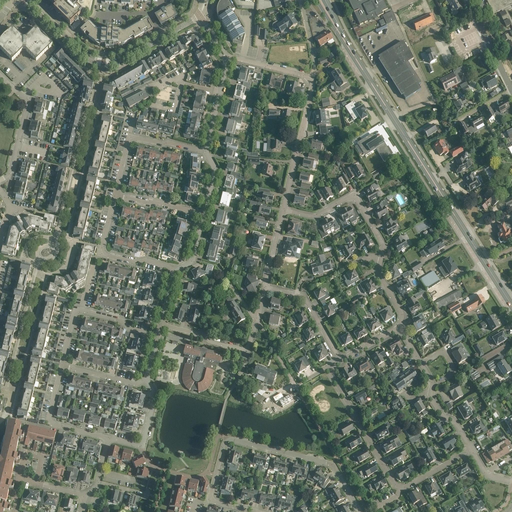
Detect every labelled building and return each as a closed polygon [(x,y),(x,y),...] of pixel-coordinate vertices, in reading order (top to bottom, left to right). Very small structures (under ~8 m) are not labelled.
[(55,0),(53,4),(51,6),(70,25),(83,12),(76,5),(74,8),(65,0),(55,0)] [(226,32),(228,36),(228,35),(233,43),(243,46),(245,36),(231,12),(235,11),(228,0),(222,0),(222,1),(221,1),(220,2),(220,3),(219,4),(219,5),(218,6),(218,7),(217,8),(217,9),(217,10),(217,11),(217,12),(217,13),(217,15),(217,16),(218,17),(218,18),(219,19),(226,32)] [(364,22),(364,23),(368,21),(364,14),(366,13),(367,16),(374,12),(377,17),(383,14),(382,12),(388,9),(383,1),(382,1),(381,0),(348,0),(348,1),(360,25),(363,24),(363,23),(364,22)] [(457,11),(462,9),(459,3),(458,3),(456,0),(441,0),(441,1),(443,0),(444,0),(445,2),(446,2),(447,5),(449,4),(452,9),(451,10),(454,16),(458,13),(457,11)] [(507,43),(507,44),(509,49),(511,47),(511,0),(485,0),(487,3),(488,3),(494,14),(501,10),(502,13),(500,14),(507,27),(511,25),(511,26),(511,32),(501,38),(504,43),(506,42),(507,43)] [(415,9),(407,12),(412,22),(418,19),(419,20),(427,17),(426,15),(432,13),(428,3),(420,6),(419,4),(414,6),(415,9)] [(155,16),(160,24),(163,23),(163,24),(173,18),(172,17),(176,15),(171,7),(165,10),(164,8),(160,10),(162,12),(155,16)] [(387,25),(396,20),(392,12),(383,17),(387,25)] [(273,24),(272,27),(275,31),(278,29),(279,30),(295,21),(292,16),(283,22),(283,23),(282,21),(281,21),(278,23),(277,21),(273,24)] [(125,33),(120,33),(119,33),(119,29),(113,29),(113,28),(108,28),(102,28),(101,32),(96,31),(88,24),(80,32),(88,39),(89,38),(95,43),(101,43),(100,45),(118,46),(118,45),(124,45),(129,42),(130,43),(133,41),(153,30),(147,20),(125,33)] [(288,30),(289,30),(297,25),(295,21),(279,30),(281,34),(288,30)] [(49,41),(49,42),(39,32),(36,28),(32,32),(33,32),(31,33),(31,34),(29,33),(27,32),(26,32),(25,31),(24,31),(23,31),(21,32),(19,33),(18,34),(16,32),(12,28),(9,32),(8,33),(0,41),(0,48),(12,61),(23,50),(24,50),(26,50),(36,61),(47,50),(49,48),(49,49),(52,45),(53,45),(49,41)] [(319,37),(315,40),(320,47),(324,45),(333,39),(328,31),(319,37)] [(184,45),(182,46),(185,52),(188,50),(186,46),(190,44),(190,43),(192,43),(193,43),(195,36),(194,36),(193,36),(192,36),(191,36),(191,37),(190,37),(190,38),(188,39),(186,40),(186,39),(184,40),(184,41),(183,41),(184,45)] [(193,52),(195,54),(201,51),(199,49),(202,47),(201,45),(202,45),(201,43),(200,43),(199,42),(198,40),(198,39),(198,38),(197,38),(196,37),(195,36),(193,43),(194,43),(194,45),(197,50),(193,52)] [(406,100),(421,90),(419,86),(422,84),(408,63),(414,60),(403,42),(379,58),(406,100)] [(179,55),(185,52),(182,46),(181,47),(179,44),(178,45),(177,44),(176,45),(176,46),(174,47),(175,47),(179,55)] [(179,55),(175,47),(173,48),(173,47),(171,48),(172,49),(170,49),(175,58),(179,55)] [(167,55),(166,55),(169,61),(175,58),(170,49),(168,50),(166,51),(167,51),(165,52),(167,55)] [(438,57),(434,49),(426,52),(429,57),(428,58),(430,64),(437,62),(435,58),(438,57)] [(56,63),(56,62),(64,54),(60,50),(52,58),(56,63)] [(201,52),(201,51),(195,54),(198,60),(207,55),(206,54),(205,52),(204,51),(201,52)] [(64,55),(64,54),(56,62),(61,66),(68,59),(64,55)] [(158,56),(157,57),(161,65),(169,61),(166,55),(163,57),(161,54),(160,55),(158,56)] [(201,65),(209,60),(208,59),(209,58),(208,56),(207,57),(207,56),(207,55),(198,60),(201,65)] [(152,60),(157,68),(161,65),(161,66),(161,65),(157,57),(155,58),(155,57),(153,58),(154,59),(152,60)] [(72,63),(68,59),(61,66),(65,71),(72,63)] [(15,63),(23,71),(26,69),(17,60),(15,63)] [(150,73),(151,74),(153,73),(152,71),(157,68),(152,60),(151,60),(150,60),(148,61),(149,62),(147,62),(149,65),(146,67),(150,73)] [(209,60),(201,65),(204,70),(204,69),(209,71),(210,67),(211,67),(211,66),(212,65),(211,63),(212,63),(211,61),(210,61),(209,60)] [(69,75),(71,73),(77,67),(72,63),(65,71),(69,75)] [(144,76),(150,73),(146,67),(144,63),(139,66),(144,76)] [(144,76),(139,66),(134,69),(139,78),(144,76)] [(81,72),(77,67),(71,73),(69,75),(74,79),(75,77),(81,72)] [(462,67),(452,72),(456,78),(466,73),(462,67)] [(239,74),(239,75),(249,78),(249,75),(253,75),(255,70),(248,68),(247,71),(240,70),(240,71),(239,71),(238,74),(239,74)] [(134,69),(129,72),(134,81),(139,78),(134,69)] [(202,70),(201,77),(210,79),(211,78),(212,76),(211,76),(212,74),(208,73),(209,71),(204,69),(204,70),(202,70)] [(332,76),(336,82),(342,78),(338,71),(335,72),(334,70),(329,73),(331,76),(332,76)] [(81,72),(75,77),(74,79),(78,83),(81,80),(85,76),(81,72)] [(129,85),(134,81),(129,72),(123,75),(129,85)] [(118,78),(123,88),(129,85),(123,75),(118,78)] [(251,83),(248,81),(249,78),(239,75),(237,81),(243,83),(242,85),(244,86),(250,87),(251,83)] [(453,75),(448,77),(440,81),(445,91),(458,84),(455,78),(453,75)] [(266,82),(265,85),(266,85),(266,86),(273,88),(273,87),(280,89),(282,81),(275,80),(275,78),(268,76),(267,82),(267,81),(266,82)] [(199,85),(205,87),(206,84),(209,85),(209,83),(210,83),(211,81),(210,81),(210,79),(201,77),(199,84),(199,85)] [(488,88),(488,89),(492,90),(498,87),(494,79),(493,77),(490,78),(488,77),(480,81),(481,83),(484,89),(486,87),(488,88)] [(118,91),(123,88),(118,78),(110,83),(108,88),(114,90),(117,88),(118,91)] [(336,82),(331,85),(331,86),(331,88),(331,89),(332,90),(333,91),(334,91),(336,93),(340,93),(350,87),(348,83),(346,84),(342,78),(336,82)] [(26,88),(33,83),(31,80),(24,85),(26,88)] [(75,99),(80,101),(86,102),(88,103),(89,98),(90,95),(91,92),(91,90),(93,84),(90,83),(84,82),(84,83),(83,88),(82,90),(78,89),(77,91),(80,92),(79,95),(78,98),(76,97),(75,99)] [(298,85),(296,84),(296,83),(295,82),(294,82),(293,83),(291,83),(289,94),(295,95),(303,97),(305,89),(297,88),(298,85)] [(236,87),(235,93),(244,95),(245,92),(249,92),(250,87),(242,85),(242,88),(236,87)] [(109,108),(114,90),(108,88),(104,87),(103,93),(104,93),(101,106),(103,107),(102,112),(114,115),(116,109),(109,108)] [(482,95),(478,89),(470,95),(473,100),(482,95)] [(205,101),(206,99),(207,97),(206,97),(207,95),(204,94),(204,92),(198,90),(196,98),(196,99),(196,98),(205,101)] [(145,92),(125,102),(129,108),(148,99),(145,92)] [(243,101),(244,95),(235,93),(233,99),(239,100),(238,103),(246,105),(247,102),(243,101)] [(468,106),(464,98),(453,105),(458,113),(468,106)] [(76,105),(82,107),(84,108),(86,102),(80,101),(75,99),(74,105),(76,105)] [(35,107),(35,109),(45,111),(48,112),(50,103),(40,100),(39,104),(36,103),(35,106),(35,107)] [(499,111),(496,113),(499,118),(504,116),(502,113),(509,109),(505,102),(501,105),(500,106),(499,105),(497,107),(499,111)] [(240,103),(238,103),(237,106),(232,104),(230,110),(240,112),(241,109),(245,109),(246,105),(240,103)] [(203,109),(204,110),(204,108),(204,107),(204,106),(195,104),(193,112),(199,113),(200,110),(203,111),(203,109)] [(363,108),(362,109),(359,104),(347,111),(350,116),(353,115),(357,120),(359,118),(361,122),(368,118),(365,113),(366,112),(363,108)] [(485,111),(483,112),(488,121),(493,118),(494,119),(495,121),(496,123),(500,120),(499,119),(499,118),(496,113),(494,114),(493,114),(492,113),(493,112),(490,108),(489,109),(488,109),(486,108),(485,109),(485,110),(485,111)] [(35,118),(42,120),(45,111),(35,109),(34,111),(33,114),(36,115),(35,118)] [(68,109),(67,111),(70,112),(69,115),(71,115),(80,117),(81,112),(72,110),(68,109)] [(242,122),(243,117),(241,116),(242,113),(240,112),(230,110),(229,116),(234,117),(234,120),(242,122)] [(284,111),(283,112),(280,111),(280,110),(269,110),(269,112),(269,121),(276,121),(277,117),(279,117),(279,119),(282,119),(289,120),(290,112),(284,111)] [(200,122),(200,121),(201,121),(202,119),(201,119),(201,117),(198,116),(199,113),(193,112),(192,114),(191,120),(200,122)] [(324,112),(315,113),(315,119),(316,122),(316,127),(319,126),(320,131),(326,130),(327,135),(338,133),(337,127),(326,129),(326,126),(326,125),(324,112)] [(105,146),(112,117),(103,115),(101,123),(102,123),(97,144),(105,146)] [(138,120),(136,128),(141,130),(144,121),(144,117),(142,117),(141,121),(138,120)] [(473,126),(470,128),(473,133),(474,134),(478,131),(476,128),(483,124),(479,117),(475,119),(475,120),(474,121),(473,120),(470,122),(473,126)] [(31,125),(30,127),(40,129),(41,126),(45,127),(46,121),(45,121),(42,120),(35,119),(34,123),(31,122),(31,125)] [(158,132),(163,133),(165,124),(165,121),(162,120),(162,122),(160,121),(160,122),(159,125),(157,132),(158,132)] [(242,122),(234,120),(233,123),(227,122),(226,127),(236,130),(240,131),(242,122)] [(170,126),(168,134),(173,135),(176,123),(172,122),(171,123),(170,123),(170,126)] [(460,126),(457,127),(459,132),(458,133),(460,136),(461,135),(462,136),(467,133),(469,136),(473,133),(470,128),(467,129),(467,128),(466,129),(466,127),(464,123),(463,124),(462,122),(459,124),(460,126)] [(434,125),(424,131),(428,138),(437,132),(438,132),(437,131),(439,130),(438,127),(436,129),(434,125)] [(29,129),(29,132),(32,133),(31,137),(42,140),(43,134),(39,133),(40,130),(40,129),(30,127),(30,129),(29,129)] [(234,135),(236,130),(226,127),(225,133),(230,134),(229,138),(237,139),(238,136),(234,135)] [(194,138),(196,138),(197,136),(198,134),(197,134),(197,133),(188,130),(186,138),(194,140),(194,138)] [(357,144),(358,145),(363,153),(362,152),(368,148),(369,149),(370,152),(377,147),(384,158),(390,154),(391,155),(392,155),(384,143),(382,144),(379,139),(380,138),(379,138),(375,140),(372,135),(358,144),(357,144)] [(317,141),(316,143),(313,142),(312,146),(311,146),(310,150),(312,150),(317,151),(316,152),(320,153),(322,145),(325,145),(325,143),(326,140),(327,140),(327,136),(318,137),(319,141),(317,141)] [(263,144),(263,152),(272,153),(272,151),(280,151),(280,143),(279,143),(279,140),(270,139),(268,139),(267,142),(267,144),(267,145),(263,144)] [(224,144),(224,145),(226,146),(226,149),(237,152),(238,147),(234,145),(235,142),(227,140),(222,142),(224,144)] [(434,146),(435,149),(436,149),(440,156),(444,154),(445,155),(449,153),(442,141),(434,146)] [(358,145),(355,147),(359,156),(363,154),(358,146),(358,145)] [(135,156),(134,159),(136,159),(136,158),(141,160),(143,150),(144,147),(139,146),(138,148),(137,147),(138,148),(136,156),(135,156)] [(463,152),(460,146),(449,152),(453,158),(463,152)] [(104,151),(96,149),(91,170),(90,170),(88,175),(89,176),(89,178),(88,178),(86,183),(87,183),(82,204),(91,206),(104,151)] [(149,150),(146,161),(152,162),(154,153),(155,150),(151,149),(151,151),(149,150)] [(469,160),(468,160),(467,159),(469,157),(466,151),(460,155),(461,158),(456,160),(458,165),(456,166),(457,168),(455,169),(457,174),(461,173),(460,172),(469,168),(468,168),(472,166),(469,160)] [(236,154),(227,152),(223,155),(225,157),(225,158),(232,159),(231,162),(237,164),(239,159),(235,157),(236,154)] [(182,155),(183,156),(183,155),(179,154),(179,156),(176,155),(173,164),(179,166),(182,155)] [(188,160),(188,165),(191,165),(191,166),(200,166),(200,163),(200,162),(201,160),(197,160),(197,157),(197,156),(197,155),(191,154),(191,156),(191,159),(188,160)] [(319,157),(309,154),(308,158),(309,158),(308,160),(304,159),(303,167),(308,168),(308,169),(312,170),(314,162),(317,163),(319,157)] [(259,165),(260,158),(248,157),(248,165),(259,165)] [(20,167),(20,169),(21,169),(30,171),(31,168),(35,169),(36,163),(25,160),(24,164),(21,164),(20,167)] [(241,175),(235,173),(237,167),(228,165),(224,168),(226,170),(225,171),(235,173),(234,176),(240,178),(241,175)] [(269,168),(270,166),(265,165),(264,169),(263,169),(262,172),(263,173),(263,175),(272,177),(273,173),(272,172),(272,168),(269,168)] [(349,169),(346,171),(351,180),(354,177),(356,176),(358,179),(362,177),(362,178),(366,176),(364,174),(362,170),(363,170),(361,166),(357,168),(355,165),(352,167),(349,169)] [(196,176),(197,172),(200,173),(200,171),(200,166),(191,166),(190,172),(188,171),(187,175),(196,176)] [(20,179),(27,181),(28,177),(30,171),(21,169),(20,171),(19,171),(18,174),(21,175),(20,179)] [(469,191),(470,192),(478,187),(481,185),(476,177),(476,178),(473,173),(465,178),(467,182),(468,182),(468,183),(466,185),(468,189),(467,189),(467,190),(468,191),(469,191)] [(311,175),(307,174),(307,175),(301,174),(299,181),(303,182),(302,184),(301,188),(310,190),(311,184),(309,183),(311,175)] [(196,176),(187,175),(187,178),(189,178),(189,184),(198,186),(199,181),(199,182),(200,180),(197,180),(198,176),(196,176)] [(131,189),(131,187),(134,188),(136,179),(131,178),(132,176),(130,176),(129,179),(131,180),(128,188),(131,189)] [(236,180),(239,181),(240,178),(234,176),(233,179),(226,177),(225,183),(234,185),(236,180)] [(350,184),(345,176),(342,178),(339,180),(340,182),(334,185),(336,189),(336,188),(339,194),(346,190),(344,186),(346,185),(346,186),(350,184)] [(15,187),(15,189),(25,191),(26,185),(27,181),(20,179),(19,183),(18,183),(16,183),(15,187)] [(148,191),(148,193),(150,194),(152,183),(153,180),(148,179),(147,182),(145,191),(148,191)] [(226,192),(230,193),(236,195),(237,190),(234,188),(234,185),(225,183),(223,189),(227,190),(226,192)] [(169,184),(166,196),(172,198),(174,192),(172,192),(173,191),(173,188),(174,185),(169,184)] [(184,193),(187,193),(193,195),(194,191),(197,192),(197,190),(198,186),(189,184),(188,188),(185,188),(184,193)] [(371,186),(365,190),(368,195),(366,196),(370,203),(379,198),(375,191),(379,189),(376,184),(371,186)] [(327,201),(333,197),(330,192),(331,192),(329,188),(322,192),(321,190),(319,192),(315,194),(320,201),(323,199),(325,198),(327,201)] [(14,191),(13,195),(16,195),(15,200),(22,201),(23,197),(25,191),(15,189),(14,191)] [(269,191),(258,189),(257,195),(260,196),(263,196),(262,201),(272,203),(274,196),(268,195),(269,191)] [(308,199),(309,193),(300,191),(299,195),(300,195),(299,197),(296,196),(295,200),(294,200),(293,204),(295,205),(295,204),(300,205),(299,206),(303,207),(305,199),(308,199)] [(230,193),(226,192),(225,195),(222,194),(220,200),(230,203),(231,200),(235,199),(236,195),(230,193)] [(486,199),(480,205),(484,210),(491,204),(494,207),(499,202),(495,198),(495,197),(495,196),(495,195),(494,195),(493,195),(489,192),(484,196),(486,199)] [(186,196),(186,197),(185,203),(194,205),(196,199),(193,198),(193,195),(187,193),(186,196)] [(233,209),(229,208),(230,203),(220,200),(219,206),(225,207),(224,210),(232,212),(233,209)] [(389,205),(386,200),(381,203),(374,206),(377,211),(375,213),(379,220),(388,214),(384,208),(389,205)] [(265,205),(258,203),(256,213),(269,217),(271,210),(265,208),(265,205)] [(350,208),(344,211),(349,220),(351,223),(357,220),(356,220),(359,218),(356,212),(353,214),(350,208)] [(89,212),(81,210),(76,230),(75,230),(73,238),(82,240),(89,212)] [(216,216),(216,218),(226,220),(229,221),(230,215),(231,215),(232,212),(224,210),(223,213),(218,212),(217,213),(216,213),(215,216),(216,216)] [(156,212),(154,222),(159,224),(161,215),(162,211),(159,211),(158,212),(156,212)] [(161,215),(159,224),(164,225),(165,222),(166,220),(167,220),(168,213),(162,211),(161,215)] [(342,220),(339,221),(343,227),(347,225),(346,222),(349,220),(344,211),(339,214),(342,220)] [(16,254),(16,251),(20,236),(25,233),(24,232),(26,231),(27,232),(28,231),(29,233),(29,232),(31,231),(32,231),(31,229),(49,233),(50,226),(54,226),(56,219),(45,216),(44,220),(47,221),(46,224),(41,223),(42,221),(30,218),(22,223),(21,222),(30,217),(24,215),(14,221),(16,225),(19,223),(19,224),(11,229),(7,248),(5,248),(3,247),(1,253),(13,256),(14,253),(16,254)] [(263,219),(255,217),(253,223),(256,223),(255,228),(266,230),(267,223),(263,222),(262,221),(263,219)] [(221,228),(228,230),(228,226),(224,225),(226,220),(216,218),(215,223),(222,225),(221,228)] [(179,225),(178,230),(187,233),(189,227),(186,226),(187,221),(178,219),(177,224),(179,225)] [(331,219),(325,222),(330,231),(334,229),(335,231),(335,232),(340,229),(336,223),(334,225),(331,219)] [(384,223),(387,228),(385,229),(389,236),(398,231),(394,224),(393,224),(390,219),(384,223)] [(291,223),(290,223),(289,227),(288,227),(288,230),(289,230),(288,234),(296,236),(298,227),(301,228),(302,222),(292,220),(291,223)] [(330,231),(325,222),(320,225),(323,231),(319,233),(323,239),(328,236),(327,233),(330,231)] [(507,241),(511,238),(511,224),(509,226),(507,223),(498,227),(501,232),(500,232),(501,234),(498,236),(500,239),(499,240),(501,244),(504,243),(504,244),(507,242),(507,241)] [(213,229),(212,235),(222,237),(223,238),(224,235),(226,235),(228,230),(221,228),(217,227),(216,230),(213,229)] [(175,239),(181,241),(182,238),(185,239),(186,237),(187,233),(178,230),(176,236),(175,239)] [(264,238),(260,237),(260,234),(253,232),(252,236),(255,236),(252,249),(261,251),(264,238)] [(222,237),(212,235),(210,241),(213,241),(213,244),(223,247),(224,242),(221,240),(222,237)] [(368,235),(361,239),(361,240),(356,243),(360,249),(365,246),(366,248),(373,244),(368,235)] [(394,239),(396,244),(394,246),(398,253),(407,248),(403,240),(403,241),(400,236),(394,239)] [(113,244),(112,247),(114,247),(113,249),(119,250),(120,247),(122,238),(117,237),(115,245),(113,244)] [(169,247),(172,248),(181,251),(183,245),(180,244),(181,241),(175,239),(174,242),(171,241),(169,247)] [(292,257),(294,258),(297,248),(301,249),(303,242),(293,240),(292,245),(286,243),(283,255),(285,255),(285,257),(286,257),(287,258),(288,258),(289,258),(291,258),(292,257)] [(430,255),(430,256),(444,247),(440,240),(426,248),(426,249),(423,251),(427,257),(430,255)] [(219,249),(222,250),(223,247),(213,244),(212,247),(209,246),(208,252),(217,255),(219,249)] [(341,251),(337,253),(341,260),(345,258),(346,260),(353,256),(352,254),(357,251),(353,244),(348,247),(341,251)] [(74,286),(74,287),(72,289),(74,293),(84,286),(86,280),(85,280),(85,281),(77,286),(76,285),(84,280),(91,253),(95,254),(96,248),(83,245),(81,251),(79,250),(78,253),(80,254),(79,258),(77,258),(76,261),(78,261),(77,266),(75,265),(75,269),(77,269),(75,273),(75,274),(74,272),(71,274),(72,276),(71,276),(71,277),(69,278),(69,277),(68,278),(67,276),(64,278),(65,280),(64,280),(52,277),(52,281),(54,281),(53,286),(47,284),(46,287),(48,288),(47,292),(58,295),(59,291),(56,290),(57,287),(62,288),(62,290),(66,291),(74,286)] [(236,257),(237,249),(231,247),(229,255),(236,257)] [(169,253),(168,256),(174,259),(176,256),(178,257),(179,255),(181,251),(172,248),(170,253),(169,253)] [(210,259),(209,262),(219,264),(220,261),(219,261),(220,255),(217,255),(208,252),(206,258),(210,259)] [(245,260),(247,261),(246,266),(257,269),(258,262),(252,260),(253,257),(246,255),(245,260)] [(329,261),(325,262),(323,255),(317,257),(319,264),(311,266),(313,275),(318,274),(318,275),(324,274),(323,272),(332,270),(329,261)] [(453,263),(452,263),(450,259),(442,264),(444,266),(439,269),(445,278),(450,275),(451,276),(454,274),(453,273),(457,271),(454,266),(455,266),(454,266),(453,263)] [(410,267),(412,270),(413,272),(423,267),(420,262),(410,267)] [(15,292),(24,294),(25,289),(26,283),(28,278),(29,273),(30,273),(31,268),(32,265),(22,263),(22,265),(20,270),(19,276),(18,281),(16,287),(15,292)] [(99,273),(104,274),(104,273),(109,274),(111,267),(111,266),(106,265),(105,264),(102,263),(99,273)] [(203,275),(205,274),(211,276),(214,267),(213,267),(208,265),(205,272),(200,271),(199,269),(192,273),(194,276),(193,280),(199,282),(200,278),(203,276),(203,275)] [(390,274),(393,280),(400,276),(397,271),(398,270),(396,267),(395,267),(394,265),(387,269),(390,274)] [(150,275),(148,280),(158,282),(159,277),(155,276),(156,273),(154,272),(146,270),(146,274),(150,275)] [(135,284),(137,277),(135,277),(136,272),(131,271),(129,279),(128,282),(135,284)] [(357,278),(358,278),(353,271),(343,277),(346,281),(344,282),(348,287),(358,281),(357,278)] [(433,271),(419,280),(426,291),(440,283),(433,271)] [(248,274),(245,285),(249,292),(256,293),(258,284),(256,281),(257,277),(248,274)] [(407,279),(401,282),(403,285),(397,289),(400,294),(401,294),(402,296),(407,293),(406,291),(412,288),(409,283),(407,279)] [(143,284),(142,287),(151,290),(152,287),(156,288),(158,282),(148,280),(147,285),(143,284)] [(374,288),(375,288),(372,284),(370,281),(368,283),(367,280),(359,284),(365,294),(368,292),(369,295),(376,291),(374,288)] [(192,283),(191,286),(184,284),(182,291),(192,293),(193,289),(196,290),(198,284),(192,283)] [(140,295),(141,296),(153,299),(155,294),(151,293),(151,290),(142,287),(142,291),(141,291),(140,292),(140,294),(140,295)] [(330,297),(327,292),(324,294),(321,289),(314,294),(317,298),(318,298),(321,303),(330,297)] [(455,292),(443,298),(448,306),(460,300),(455,292)] [(45,304),(46,304),(41,325),(50,327),(57,298),(47,296),(45,304)] [(138,304),(147,306),(148,303),(152,304),(153,299),(144,297),(141,296),(140,301),(139,301),(139,302),(138,304)] [(351,302),(354,307),(361,303),(363,301),(360,296),(351,302)] [(464,307),(468,313),(472,311),(485,302),(481,296),(474,300),(474,301),(464,307)] [(14,297),(0,352),(9,354),(14,333),(15,334),(16,328),(15,328),(16,325),(17,326),(18,320),(17,320),(22,299),(14,297)] [(238,308),(234,302),(233,302),(230,297),(226,300),(229,305),(233,311),(230,312),(233,317),(233,318),(237,325),(245,320),(237,308),(238,308)] [(407,302),(410,307),(408,308),(411,314),(420,309),(417,303),(416,303),(413,298),(407,302)] [(284,302),(281,301),(272,299),(270,305),(269,305),(268,309),(279,311),(279,308),(283,309),(284,302)] [(124,300),(121,311),(126,312),(127,310),(129,310),(131,301),(124,300)] [(448,308),(452,314),(460,309),(457,303),(448,308)] [(141,308),(140,313),(149,316),(151,310),(147,309),(147,306),(138,304),(137,307),(141,308)] [(326,316),(326,315),(328,318),(337,313),(336,310),(338,309),(335,305),(334,306),(334,305),(333,305),(332,304),(323,309),(324,312),(326,316)] [(175,314),(176,314),(175,320),(181,321),(183,316),(184,316),(184,313),(187,314),(189,306),(183,305),(180,311),(176,310),(175,314)] [(390,320),(389,319),(394,316),(388,307),(378,313),(384,323),(390,320)] [(197,325),(200,313),(191,311),(188,323),(197,325)] [(148,321),(149,316),(140,313),(139,319),(135,318),(134,321),(142,323),(142,320),(148,321)] [(296,317),(294,314),(292,316),(299,327),(308,322),(306,320),(307,319),(304,316),(302,313),(296,317)] [(280,317),(270,314),(269,318),(270,318),(269,324),(278,327),(280,317)] [(412,319),(415,325),(413,326),(417,333),(426,327),(421,319),(423,318),(421,314),(412,319)] [(493,317),(480,325),(482,329),(489,326),(492,332),(499,328),(493,317)] [(366,324),(371,333),(374,331),(378,329),(381,327),(377,321),(374,322),(373,320),(371,319),(369,321),(368,323),(366,324)] [(86,332),(89,321),(84,320),(82,327),(81,327),(80,331),(86,332)] [(312,331),(311,331),(309,328),(303,332),(304,335),(302,336),(306,343),(315,338),(313,335),(314,335),(312,331)] [(356,333),(354,334),(357,340),(360,339),(361,339),(364,337),(367,335),(369,334),(366,330),(364,331),(363,328),(361,330),(361,329),(359,329),(356,330),(356,332),(356,333)] [(419,342),(419,341),(421,344),(423,348),(428,345),(427,344),(431,342),(432,343),(433,342),(433,341),(433,340),(434,340),(428,329),(421,333),(423,336),(418,339),(417,339),(417,340),(417,341),(418,341),(418,342),(419,342)] [(27,380),(26,385),(35,387),(48,332),(39,330),(34,351),(30,363),(30,364),(31,364),(27,380)] [(116,338),(115,341),(119,342),(122,343),(124,337),(122,336),(123,332),(120,331),(118,331),(116,338)] [(443,338),(445,342),(446,342),(447,345),(450,343),(452,346),(460,342),(458,339),(455,340),(449,331),(442,335),(443,338)] [(337,339),(342,347),(347,344),(347,345),(352,342),(347,333),(337,339)] [(129,345),(132,345),(141,348),(143,342),(139,341),(140,338),(138,338),(139,336),(131,334),(130,336),(130,339),(129,340),(128,343),(129,345)] [(497,336),(496,334),(489,338),(490,341),(492,339),(496,346),(506,341),(506,340),(507,339),(505,336),(504,337),(502,334),(499,335),(497,336)] [(388,346),(392,352),(395,350),(399,356),(403,353),(400,347),(401,346),(398,340),(388,346)] [(456,360),(458,364),(467,359),(462,350),(464,349),(461,344),(455,347),(456,347),(458,350),(452,354),(454,358),(455,358),(456,360)] [(140,353),(141,348),(132,345),(131,351),(127,350),(126,353),(134,355),(135,352),(140,353)] [(317,348),(319,352),(315,355),(319,362),(326,358),(325,357),(328,355),(322,345),(317,348)] [(187,358),(188,359),(187,365),(185,364),(183,374),(182,379),(183,384),(186,388),(189,391),(191,389),(192,390),(193,390),(195,391),(196,391),(197,391),(198,391),(198,393),(203,392),(207,390),(210,386),(212,382),(215,372),(213,371),(215,365),(216,366),(217,363),(221,364),(223,355),(207,351),(207,350),(207,349),(206,348),(205,348),(205,347),(204,347),(203,348),(202,348),(202,349),(201,349),(201,350),(186,346),(183,355),(187,356),(187,358)] [(486,360),(500,352),(498,348),(484,357),(486,360)] [(377,366),(384,362),(382,358),(385,356),(382,350),(376,353),(376,354),(372,357),(377,366)] [(75,352),(73,360),(76,362),(77,361),(82,362),(84,354),(84,351),(82,351),(81,353),(75,352)] [(125,361),(128,362),(137,364),(139,359),(133,358),(134,355),(126,353),(125,356),(126,356),(125,361)] [(116,359),(111,358),(108,368),(113,370),(113,369),(117,369),(120,357),(116,356),(116,359)] [(498,367),(504,376),(505,379),(509,377),(507,374),(511,372),(508,367),(507,367),(504,362),(505,361),(501,356),(487,365),(491,371),(498,367)] [(295,366),(299,374),(306,369),(306,368),(310,366),(304,357),(299,360),(300,363),(295,366)] [(360,364),(356,366),(360,373),(365,370),(366,371),(370,369),(372,371),(375,369),(371,362),(368,364),(365,359),(359,363),(360,364)] [(128,362),(125,361),(123,366),(122,370),(130,372),(131,369),(136,370),(137,364),(128,362)] [(257,366),(256,368),(254,374),(264,378),(265,378),(268,370),(257,366)] [(345,381),(346,382),(352,378),(351,378),(357,375),(353,369),(348,372),(347,370),(341,373),(343,378),(343,379),(344,381),(345,381)] [(397,380),(399,383),(414,373),(411,369),(400,377),(398,374),(399,373),(396,369),(391,372),(393,374),(396,380),(397,380)] [(264,378),(263,382),(272,386),(274,382),(277,374),(268,370),(265,378),(264,378)] [(470,376),(473,381),(480,376),(477,371),(470,376)] [(417,378),(414,373),(399,383),(397,380),(396,380),(393,382),(397,389),(398,391),(417,378)] [(66,387),(74,389),(77,379),(72,378),(71,379),(68,379),(66,387)] [(85,389),(84,392),(89,393),(92,394),(95,384),(92,383),(87,382),(85,389)] [(94,391),(103,393),(104,386),(99,385),(99,388),(96,387),(94,391)] [(256,398),(255,400),(256,401),(262,386),(260,386),(258,385),(254,396),(256,398)] [(454,401),(463,396),(461,393),(461,392),(457,385),(448,390),(452,397),(454,401)] [(267,388),(262,386),(256,401),(261,404),(265,399),(261,397),(265,393),(267,388)] [(19,411),(17,419),(26,421),(33,393),(25,390),(20,411),(19,411)] [(133,390),(132,394),(133,394),(131,395),(131,398),(132,399),(144,402),(145,397),(140,396),(141,392),(133,390)] [(354,398),(357,403),(359,402),(361,406),(367,402),(365,398),(366,397),(363,393),(354,398)] [(281,394),(273,398),(276,404),(279,402),(283,408),(293,402),(289,396),(284,399),(281,394)] [(399,397),(390,402),(393,407),(392,408),(395,413),(400,411),(406,407),(404,404),(403,404),(399,397)] [(472,416),(470,413),(473,412),(470,406),(469,407),(468,405),(473,402),(474,402),(471,398),(463,403),(465,406),(458,410),(464,421),(472,416)] [(130,400),(129,403),(130,404),(129,408),(137,410),(137,406),(143,408),(144,402),(132,399),(130,400)] [(422,406),(420,403),(421,402),(419,399),(411,404),(413,407),(414,406),(419,414),(421,412),(424,416),(428,413),(424,406),(422,406)] [(454,408),(451,402),(446,405),(449,411),(454,408)] [(81,411),(73,409),(73,411),(71,416),(74,416),(73,420),(78,422),(81,411)] [(89,413),(81,411),(78,422),(84,423),(84,419),(87,420),(89,413)] [(140,419),(135,418),(135,414),(127,412),(125,421),(138,424),(140,419)] [(91,414),(89,413),(87,420),(89,420),(88,424),(94,426),(96,418),(91,417),(91,414)] [(112,417),(111,422),(109,429),(115,431),(117,423),(119,424),(120,420),(118,420),(118,418),(112,417)] [(470,428),(474,435),(477,433),(477,434),(480,432),(482,430),(483,433),(488,431),(486,428),(483,429),(480,423),(481,423),(478,418),(469,423),(472,427),(470,428)] [(125,421),(123,430),(131,432),(132,428),(137,430),(138,424),(125,421)] [(1,443),(5,444),(17,448),(19,441),(19,439),(21,440),(21,441),(23,442),(24,438),(24,435),(19,434),(20,432),(21,426),(9,422),(7,422),(5,428),(6,428),(4,438),(2,438),(1,443)] [(414,422),(409,424),(413,432),(418,429),(414,422)] [(388,423),(380,428),(381,431),(375,434),(379,441),(393,433),(391,428),(389,429),(389,428),(390,427),(388,423)] [(339,434),(342,432),(344,436),(353,430),(350,424),(343,427),(342,424),(336,428),(339,434)] [(434,424),(428,428),(434,437),(437,435),(439,438),(445,434),(439,425),(436,426),(434,424)] [(28,447),(30,439),(35,441),(38,429),(29,427),(25,446),(28,447)] [(47,431),(38,429),(35,441),(44,443),(47,431)] [(47,431),(44,443),(53,445),(56,433),(47,431)] [(64,445),(67,445),(69,437),(68,437),(68,436),(66,435),(65,436),(63,435),(62,439),(58,438),(56,446),(63,448),(64,445)] [(67,445),(66,449),(69,450),(76,451),(77,446),(78,443),(74,442),(75,440),(75,438),(73,438),(72,437),(70,436),(70,437),(69,437),(67,445)] [(387,445),(383,447),(386,454),(396,448),(394,445),(399,442),(395,436),(387,441),(385,442),(387,445)] [(347,448),(349,446),(351,450),(361,444),(358,438),(351,441),(350,438),(343,442),(347,448)] [(438,443),(440,446),(442,444),(446,450),(449,448),(450,452),(454,449),(452,446),(455,444),(452,439),(445,443),(443,440),(438,443)] [(509,452),(511,450),(511,448),(507,440),(495,448),(501,457),(509,453),(509,452)] [(84,454),(85,451),(89,452),(91,442),(85,441),(83,446),(80,445),(78,453),(84,454)] [(93,455),(94,453),(95,454),(96,454),(96,455),(96,456),(96,457),(97,457),(97,458),(98,458),(101,447),(97,446),(98,444),(91,442),(89,452),(90,452),(90,454),(93,455)] [(0,471),(12,475),(13,470),(15,461),(17,462),(17,463),(19,463),(20,460),(20,457),(15,456),(16,453),(17,448),(5,444),(1,443),(0,446),(0,449),(2,450),(1,455),(0,454),(0,471)] [(431,447),(423,452),(426,457),(423,459),(425,463),(428,461),(430,464),(436,461),(432,454),(434,453),(431,447)] [(119,461),(121,455),(118,454),(120,450),(111,448),(108,458),(116,460),(115,464),(118,465),(119,461)] [(488,464),(492,462),(501,457),(495,448),(482,455),(488,464)] [(394,454),(396,457),(390,460),(394,467),(403,461),(401,458),(406,455),(403,449),(394,454)] [(229,456),(229,458),(238,461),(239,457),(241,457),(242,453),(232,450),(231,453),(230,452),(229,455),(229,456)] [(119,461),(118,465),(121,465),(122,462),(130,464),(131,461),(132,455),(133,453),(124,451),(123,456),(121,455),(119,461)] [(355,461),(357,460),(359,463),(369,458),(365,452),(359,455),(358,452),(352,455),(355,461)] [(132,455),(131,461),(132,462),(136,469),(139,468),(143,466),(146,464),(141,456),(137,459),(136,456),(132,455)] [(255,465),(259,466),(261,456),(258,456),(258,455),(255,455),(255,456),(252,455),(250,466),(254,467),(255,465)] [(264,457),(261,456),(259,466),(263,467),(263,469),(267,470),(270,459),(267,459),(267,458),(264,457)] [(237,465),(238,461),(229,458),(228,461),(227,464),(228,464),(227,467),(229,468),(235,469),(238,470),(239,465),(237,465)] [(274,470),(278,471),(281,461),(278,460),(275,459),(275,461),(272,460),(269,470),(274,472),(274,470)] [(283,462),(281,461),(278,471),(282,472),(282,474),(287,475),(289,464),(286,463),(286,462),(284,462),(283,462)] [(412,468),(409,463),(401,467),(403,470),(396,474),(400,480),(403,479),(404,481),(408,478),(407,476),(410,475),(408,471),(412,468)] [(294,474),(298,476),(300,466),(297,465),(294,464),(294,465),(291,465),(289,475),(293,476),(294,474)] [(472,474),(469,469),(467,464),(462,467),(460,468),(456,471),(460,478),(468,473),(470,475),(471,475),(474,481),(478,478),(475,472),(472,474)] [(62,481),(65,467),(54,465),(51,478),(62,481)] [(365,466),(357,471),(361,476),(365,474),(367,477),(377,472),(373,465),(369,468),(367,465),(365,466)] [(139,469),(137,478),(147,480),(150,472),(143,470),(144,468),(143,466),(139,468),(139,469)] [(303,467),(300,466),(298,476),(302,477),(301,478),(306,479),(309,469),(306,468),(306,467),(303,466),(303,467)] [(65,480),(66,480),(65,482),(72,484),(72,483),(76,484),(79,470),(68,468),(66,474),(67,474),(67,477),(66,477),(65,477),(65,479),(65,480)] [(314,481),(318,483),(323,475),(321,473),(319,471),(318,472),(315,471),(314,472),(311,470),(308,478),(313,482),(314,481)] [(0,494),(6,497),(7,491),(8,488),(13,490),(14,487),(15,483),(13,483),(13,484),(9,483),(10,481),(12,475),(0,471),(0,494)] [(90,477),(86,476),(87,474),(80,472),(78,482),(90,485),(91,481),(89,480),(90,477)] [(455,476),(453,478),(450,473),(440,479),(444,486),(451,481),(453,485),(458,482),(455,476)] [(326,477),(323,475),(318,483),(321,486),(320,487),(324,490),(330,481),(328,479),(328,478),(326,476),(326,477)] [(173,491),(171,499),(182,502),(184,495),(185,491),(186,487),(187,482),(187,480),(177,477),(175,486),(179,487),(178,492),(173,491)] [(223,482),(222,485),(232,487),(233,483),(234,484),(236,479),(225,477),(224,479),(223,479),(222,482),(223,482)] [(188,491),(196,494),(198,494),(199,494),(201,495),(206,496),(209,484),(205,478),(200,481),(203,485),(202,489),(198,488),(199,483),(190,481),(190,483),(188,491)] [(375,479),(366,483),(370,489),(374,487),(376,490),(379,489),(380,491),(385,488),(384,486),(386,485),(383,478),(378,481),(376,478),(375,479)] [(442,494),(436,483),(433,485),(432,484),(425,488),(430,496),(435,493),(437,497),(442,494)] [(221,488),(220,491),(221,491),(221,494),(231,497),(232,492),(231,492),(232,487),(222,485),(221,488)] [(325,491),(328,497),(329,496),(332,500),(340,495),(339,492),(337,489),(336,490),(335,487),(334,488),(332,485),(325,491)] [(238,498),(241,499),(241,500),(244,501),(244,500),(247,501),(249,491),(245,490),(245,489),(241,488),(238,498)] [(38,502),(41,503),(42,499),(39,498),(40,494),(28,491),(28,492),(24,490),(21,501),(30,503),(30,501),(37,503),(38,502)] [(250,502),(249,502),(252,503),(253,502),(256,502),(258,492),(254,491),(253,493),(249,491),(247,501),(250,502)] [(257,503),(259,503),(259,504),(262,505),(265,506),(267,496),(263,495),(264,493),(259,492),(257,503)] [(111,500),(114,501),(113,504),(118,505),(118,503),(119,504),(120,502),(123,503),(124,496),(125,494),(119,493),(116,493),(116,494),(113,493),(111,500)] [(414,505),(417,503),(419,508),(427,504),(420,493),(416,496),(415,493),(412,494),(411,494),(409,495),(409,496),(414,505)] [(5,502),(6,497),(0,494),(0,511),(3,511),(4,510),(8,511),(8,509),(9,505),(7,504),(7,506),(4,505),(5,502)] [(44,504),(56,507),(58,498),(58,497),(56,496),(54,497),(51,497),(51,496),(47,495),(46,498),(42,497),(42,499),(41,503),(40,504),(42,505),(44,505),(44,504)] [(268,506),(268,507),(271,507),(271,506),(274,507),(277,496),(272,495),(272,497),(267,496),(265,506),(268,506)] [(342,497),(340,495),(332,500),(334,503),(332,504),(334,508),(344,503),(342,500),(343,500),(342,497)] [(129,505),(128,508),(133,509),(133,507),(138,508),(140,498),(135,496),(134,497),(131,496),(131,498),(128,497),(126,504),(129,505)] [(286,511),(289,511),(290,511),(292,511),(295,501),(291,500),(291,499),(291,498),(291,497),(290,496),(289,496),(288,496),(287,496),(286,501),(284,510),(286,511)] [(281,509),(284,510),(286,501),(282,500),(282,498),(278,497),(275,507),(278,508),(278,509),(281,510),(281,509)] [(179,511),(180,510),(181,505),(182,502),(171,499),(169,508),(174,509),(172,511),(179,511)] [(73,502),(66,500),(64,509),(67,510),(66,511),(76,511),(77,511),(74,511),(75,506),(72,506),(73,502)] [(478,511),(480,511),(481,511),(484,509),(485,509),(480,500),(469,506),(470,507),(467,508),(469,511),(478,511)] [(455,511),(468,511),(462,501),(458,503),(460,506),(455,510),(455,511)]
